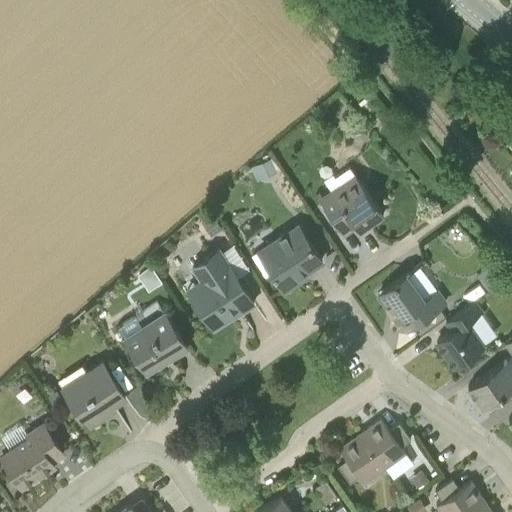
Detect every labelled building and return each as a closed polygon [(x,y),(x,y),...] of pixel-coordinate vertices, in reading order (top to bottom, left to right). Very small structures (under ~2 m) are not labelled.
[(336,125),(325,119),(319,130),(331,136),(336,125)] [(271,157),(251,165),(256,179),(276,170),(271,157)] [(355,173),(349,166),(335,176),(340,184),(319,198),(344,234),(356,225),(359,230),(384,213),(355,173)] [(212,212),(200,218),(210,234),(222,227),(212,212)] [(259,249),(268,263),(284,289),(301,277),(299,274),(322,259),(299,223),(259,249)] [(254,301),(237,275),(219,247),(191,265),(199,277),(187,286),(214,327),(254,301)] [(153,266),(143,271),(153,288),(163,282),(153,266)] [(406,273),(378,292),(397,320),(401,317),(408,328),(446,301),(438,289),(424,299),(406,273)] [(474,299),(446,319),(453,329),(437,341),(453,364),(483,343),(467,321),(482,310),(474,299)] [(125,337),(147,371),(187,345),(165,311),(125,337)] [(483,407),(511,386),(511,354),(468,385),(483,407)] [(125,395),(103,360),(88,370),(90,374),(65,391),(81,416),(84,414),(91,424),(103,416),(100,412),(125,395)] [(48,394),(55,406),(64,400),(56,389),(48,394)] [(360,431),(385,465),(406,450),(401,444),(411,437),(399,421),(389,428),(381,416),(360,431)] [(64,452),(44,422),(27,433),(30,437),(2,455),(22,485),(54,464),(52,460),(64,452)] [(364,480),(385,465),(360,431),(339,446),(347,458),(338,465),(350,482),(359,475),(364,480)] [(273,452),(267,443),(255,452),(261,460),(273,452)] [(421,468),(410,475),(417,486),(429,479),(421,468)] [(442,511),(468,511),(485,500),(471,479),(459,487),(452,477),(435,489),(442,499),(436,503),(442,511)] [(320,493),(330,485),(326,478),(315,486),(320,493)] [(325,500),(335,492),(330,485),(320,493),(325,500)] [(291,511),(293,511),(280,493),(253,511),(291,511)] [(419,497),(407,505),(411,511),(422,511),(427,509),(419,497)] [(493,511),(485,500),(468,511),(493,511)] [(153,511),(152,511),(138,511),(132,502),(118,511),(153,511)]
